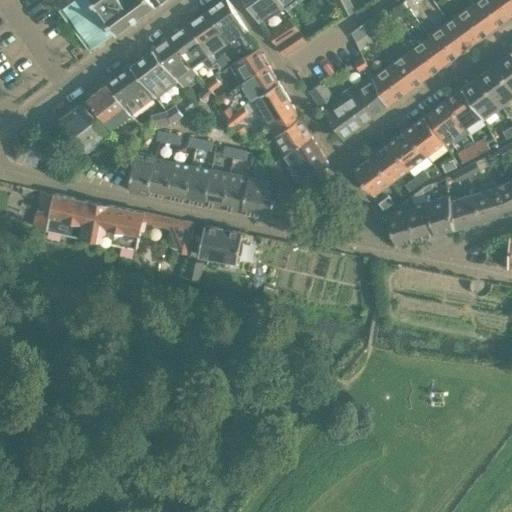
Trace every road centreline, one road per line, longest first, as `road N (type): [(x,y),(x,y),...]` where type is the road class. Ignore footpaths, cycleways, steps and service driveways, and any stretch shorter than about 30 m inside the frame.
road 1 (residential): [(0,167),(370,247)]
road 2 (residential): [(188,0),(0,136)]
road 3 (residential): [(511,31),(333,156)]
road 4 (residential): [(333,156),(239,0)]
